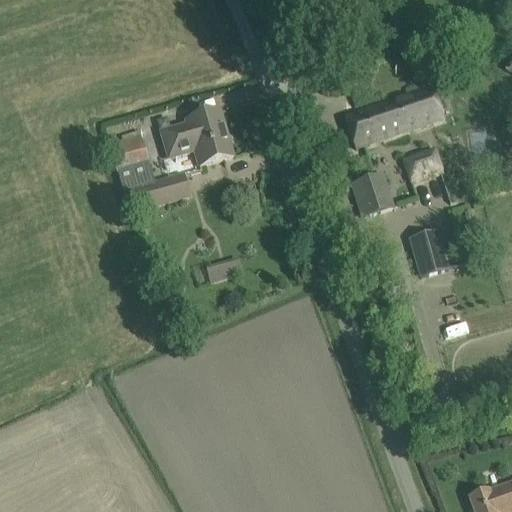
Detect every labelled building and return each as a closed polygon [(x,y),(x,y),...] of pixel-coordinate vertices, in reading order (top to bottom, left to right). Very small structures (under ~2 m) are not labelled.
[(432,92),(345,121),(355,151),(442,123),(432,92)] [(199,170),(233,160),(219,114),(185,124),(186,128),(160,136),(168,162),(194,155),(199,170)] [(138,138),(106,147),(119,180),(149,170),(138,138)] [(434,154),(403,164),(410,187),(442,177),(434,154)] [(137,215),(190,200),(183,175),(130,190),(137,215)] [(357,220),(391,209),(381,179),(347,190),(357,220)] [(410,242),(420,279),(447,271),(437,235),(410,242)] [(211,287),(244,276),(239,260),(206,271),(211,287)] [(511,511),(511,486),(489,495),(488,494),(469,501),(472,511),(511,511)]
